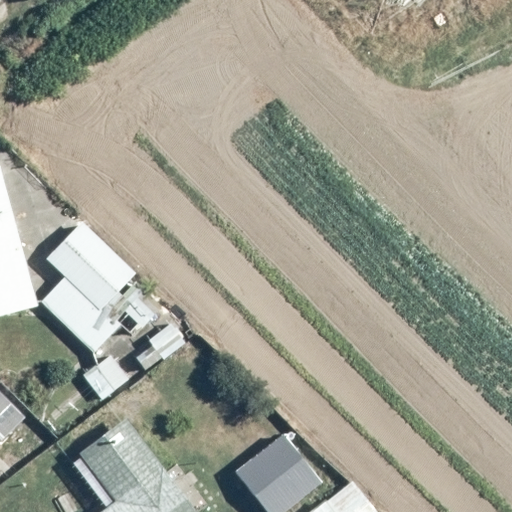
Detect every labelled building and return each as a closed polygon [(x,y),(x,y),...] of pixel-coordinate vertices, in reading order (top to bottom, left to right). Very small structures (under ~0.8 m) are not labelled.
[(2,166),(0,166),(0,314),(38,305),(2,166)] [(167,303),(82,218),(46,255),(67,275),(41,301),(93,353),(122,324),(134,336),(167,303)] [(133,379),(116,351),(81,372),(99,401),(133,379)] [(0,439),(25,417),(0,389),(0,439)] [(197,511),(126,419),(80,454),(116,501),(100,511),(197,511)] [(379,511),(350,476),(306,511),(379,511)]
